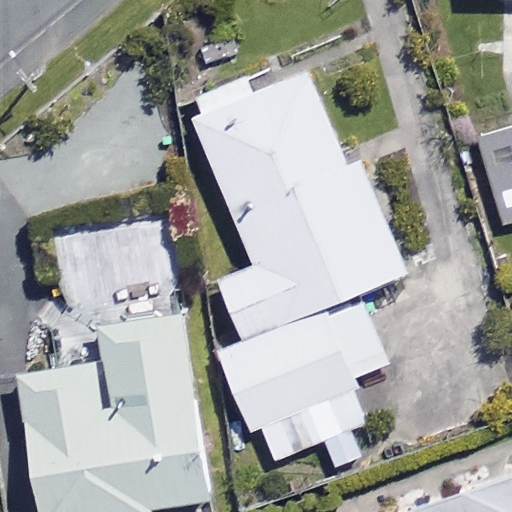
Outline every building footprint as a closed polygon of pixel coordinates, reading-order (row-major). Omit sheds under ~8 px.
[(241,328),(357,282),(403,263),(357,150),(344,155),(307,61),(252,83),(246,68),(186,92),(253,257),(218,271),(241,328)] [(511,217),(511,119),(480,127),(503,220),(511,217)] [(386,355),(357,282),(241,328),(216,338),(263,456),(323,432),(335,461),(378,444),(349,370),(386,355)] [(121,511),(210,499),(181,304),(99,316),(105,351),(18,364),(40,511),(121,511)] [(511,511),(511,464),(381,511),(511,511)]
